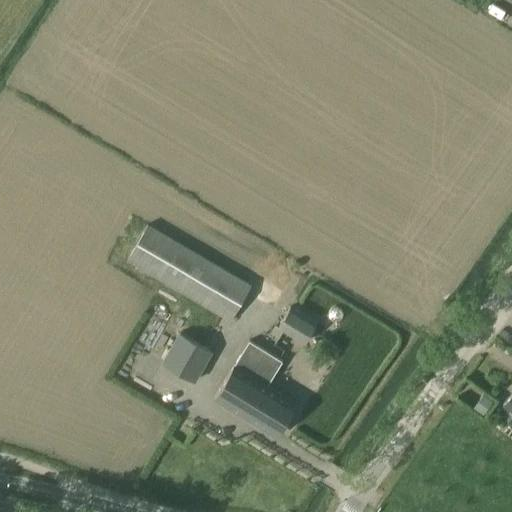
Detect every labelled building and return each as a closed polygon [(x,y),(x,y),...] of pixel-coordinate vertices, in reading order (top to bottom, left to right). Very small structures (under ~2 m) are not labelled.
[(252,284),(148,223),(126,259),(230,320),(252,284)] [(278,327),(283,330),(303,342),(315,322),(290,307),(278,327)] [(283,330),(278,327),(275,325),(270,333),(279,338),(283,330)] [(180,333),(163,363),(193,381),(211,351),(180,333)] [(249,340),(214,397),(277,435),(296,403),(267,386),(282,361),(249,340)] [(493,400),(483,393),(473,406),(483,414),(493,400)]
